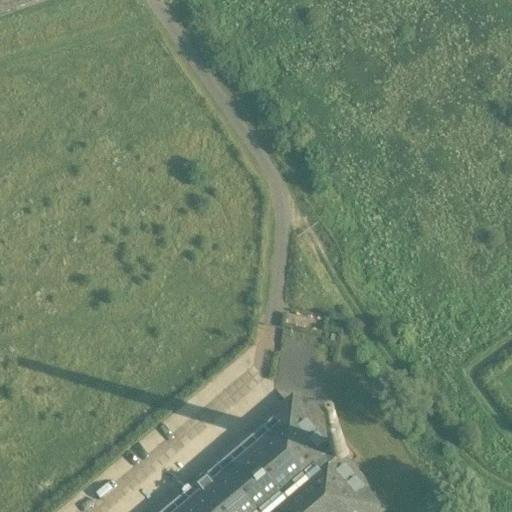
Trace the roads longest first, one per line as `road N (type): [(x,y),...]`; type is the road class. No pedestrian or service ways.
road 1 (track): [(511,490),(443,437),(279,185)]
road 2 (unclassified): [(270,324),(279,185),(155,0)]
